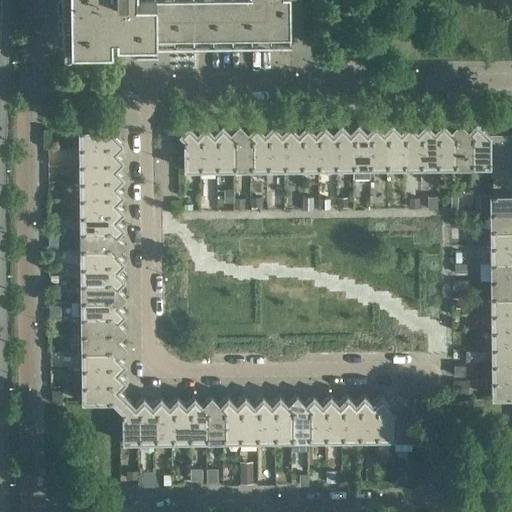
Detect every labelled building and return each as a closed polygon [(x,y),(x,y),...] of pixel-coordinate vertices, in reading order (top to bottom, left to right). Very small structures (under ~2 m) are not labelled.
[(57,0),(57,15),(58,15),(58,17),(57,17),(57,34),(58,34),(58,36),(68,36),(123,35),(123,28),(160,27),(190,27),(190,37),(193,37),(193,38),(210,37),(212,37),(212,38),(229,37),(231,37),(248,37),(250,37),(267,37),(267,36),(270,36),(270,37),(286,37),(286,36),(289,36),(289,26),(288,26),(288,0),(57,0)] [(422,165),(422,135),(416,129),(407,120),(399,129),(405,135),(405,166),(422,165)] [(439,134),(432,128),(424,120),(416,129),(422,135),(422,165),(439,165),(439,134)] [(456,165),(455,134),(449,128),(441,120),(432,128),(439,134),(439,165),(456,165)] [(472,134),(466,128),(458,120),(449,128),(455,134),(456,165),(473,165),(472,134)] [(490,165),(490,164),(490,157),(490,145),(490,134),(476,120),(466,128),(472,134),(473,165),(490,165)] [(320,136),(314,130),(306,121),(297,130),(304,136),(304,167),(321,166),(320,136)] [(338,166),(337,136),(331,129),(323,121),(314,130),(320,136),(321,166),(338,166)] [(355,166),(354,135),(348,129),(340,121),(331,129),(337,136),(338,166),(355,166)] [(371,166),(371,135),(365,129),(356,121),(348,129),(354,135),(355,166),(371,166)] [(388,135),(382,129),(373,121),(365,129),(371,135),(371,166),(388,166),(388,135)] [(405,135),(399,129),(390,121),(382,129),(388,135),(388,166),(405,166),(405,135)] [(236,167),(236,137),(230,131),(221,122),(213,131),(219,137),(219,168),(236,167)] [(253,136),(247,130),(238,122),(230,131),(236,137),(236,167),(253,167),(253,136)] [(270,167),(270,136),(264,130),(255,122),(247,130),(253,136),(253,167),(270,167)] [(287,167),(287,136),(281,130),(272,122),(264,130),(270,136),(270,167),(287,167)] [(304,167),(304,136),(297,130),(289,122),(281,130),(287,136),(287,167),(304,167)] [(203,168),(202,137),(196,131),(188,123),(178,132),(183,137),(184,168),(203,168)] [(219,168),(219,137),(213,131),(204,123),(196,131),(202,137),(203,168),(219,168)] [(123,141),(109,127),(78,128),(78,144),(109,144),(115,150),(123,141)] [(511,144),(511,133),(490,134),(490,145),(511,144)] [(124,158),(115,150),(109,144),(78,144),(78,161),(109,160),(115,166),(124,158)] [(511,156),(511,144),(490,145),(490,157),(511,156)] [(511,168),(511,156),(490,157),(490,164),(493,164),(493,168),(511,168)] [(124,175),(115,166),(109,160),(78,161),(79,178),(109,177),(115,183),(124,175)] [(511,179),(511,168),(493,168),(493,180),(511,179)] [(124,192),(115,183),(109,177),(79,178),(79,195),(110,194),(116,200),(124,192)] [(511,179),(493,180),(493,192),(511,191),(511,179)] [(511,191),(493,192),(489,192),(489,208),(511,208),(511,191)] [(124,209),(116,200),(110,194),(79,195),(79,211),(110,211),(116,217),(124,209)] [(465,206),(465,194),(453,194),(453,206),(465,206)] [(282,206),(282,196),(274,196),(274,206),(282,206)] [(347,206),(347,197),(338,197),(338,205),(347,206)] [(332,207),(331,198),(321,198),(322,208),(332,207)] [(260,209),(260,199),(250,200),(251,209),(260,209)] [(511,208),(489,208),(490,225),(511,224),(511,208)] [(124,225),(116,217),(110,211),(79,211),(79,228),(110,228),(116,234),(124,225)] [(511,224),(490,225),(490,242),(511,241),(511,224)] [(124,242),(116,234),(110,228),(79,228),(79,245),(110,245),(116,251),(124,242)] [(511,241),(490,242),(490,259),(511,258),(511,241)] [(125,259),(116,251),(110,245),(79,245),(79,262),(110,262),(116,268),(125,259)] [(511,258),(490,259),(490,276),(511,275),(511,258)] [(125,276),(116,268),(110,262),(79,262),(80,279),(110,279),(117,285),(125,276)] [(511,275),(490,276),(490,293),(511,292),(511,275)] [(125,293),(117,285),(110,279),(80,279),(80,296),(111,295),(117,302),(125,293)] [(511,292),(490,293),(490,310),(511,309),(511,292)] [(125,310),(117,302),(111,295),(80,296),(80,313),(111,312),(117,318),(125,310)] [(337,305),(337,329),(376,329),(376,304),(337,305)] [(511,309),(490,310),(491,326),(511,326),(511,309)] [(125,327),(117,318),(111,312),(80,313),(80,330),(111,329),(117,335),(125,327)] [(307,313),(307,340),(332,339),(332,313),(307,313)] [(511,326),(491,326),(491,343),(511,343),(511,326)] [(126,344),(117,335),(111,329),(80,330),(80,346),(111,346),(117,352),(126,344)] [(511,343),(491,343),(491,360),(511,359),(511,343)] [(126,360),(117,352),(111,346),(80,346),(81,363),(111,363),(117,369),(126,360)] [(511,359),(491,360),(491,377),(511,376),(511,359)] [(126,377),(117,369),(111,363),(81,363),(81,380),(112,380),(118,386),(126,377)] [(511,376),(491,377),(491,396),(511,395),(511,376)] [(126,395),(118,386),(112,380),(81,380),(81,400),(112,400),(117,405),(126,395)] [(378,437),(378,407),(372,401),(363,392),(355,401),(361,407),(361,438),(378,437)] [(395,406),(388,400),(380,392),(372,401),(378,407),(378,437),(395,437),(395,406)] [(411,437),(411,406),(397,392),(388,400),(395,406),(395,437),(411,437)] [(293,408),(287,402),(279,393),(270,402),(276,408),(277,439),(294,438),(293,408)] [(310,407),(304,401),(296,393),(287,402),(293,408),(294,438),(311,438),(310,407)] [(327,407),(321,401),(312,393),(304,401),(310,407),(311,438),(327,438),(327,407)] [(344,407),(338,401),(329,393),(321,401),(327,407),(327,438),(344,438),(344,407)] [(361,438),(361,407),(355,401),(346,393),(338,401),(344,407),(344,438),(361,438)] [(192,409),(186,403),(177,394),(169,403),(175,409),(175,440),(192,439),(192,409)] [(209,439),(209,409),(203,403),(194,394),(186,403),(192,409),(192,439),(209,439)] [(226,439),(226,408),(220,402),(211,394),(203,403),(209,409),(209,439),(226,439)] [(243,408),(237,402),(228,394),(220,402),(226,408),(226,439),(243,439),(243,408)] [(260,439),(260,408),(253,402),(245,394),(237,402),(243,408),(243,439),(260,439)] [(277,439),(276,408),(270,402),(262,394),(253,402),(260,408),(260,439),(277,439)] [(142,440),(141,409),(135,403),(126,395),(117,405),(122,409),(122,440),(142,440)] [(159,440),(158,409),(152,403),(144,395),(135,403),(141,409),(142,440),(159,440)] [(175,409),(169,403),(161,395),(152,403),(158,409),(159,440),(175,440),(175,409)] [(333,480),(333,470),(324,471),(325,480),(333,480)] [(274,481),(273,473),(263,473),(264,481),(274,481)]
